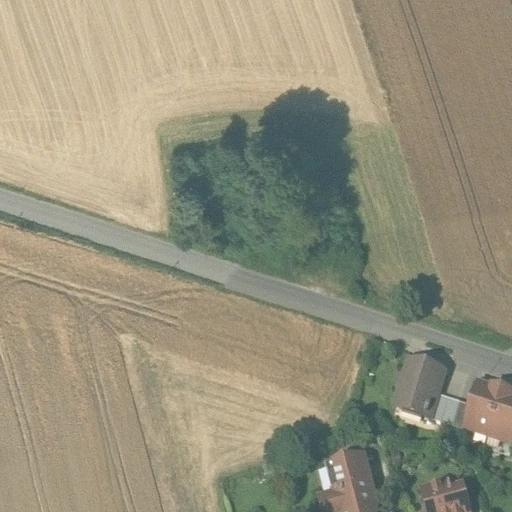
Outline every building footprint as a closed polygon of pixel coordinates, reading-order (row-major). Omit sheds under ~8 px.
[(448,369),(406,356),(389,407),(432,421),(448,369)] [(505,381),(477,372),(459,427),(488,436),(505,381)] [(511,382),(505,381),(488,436),(511,443),(511,382)] [(376,511),(363,450),(322,460),(328,488),(315,491),(320,511),(376,511)] [(417,486),(422,511),(471,511),(463,475),(417,486)]
